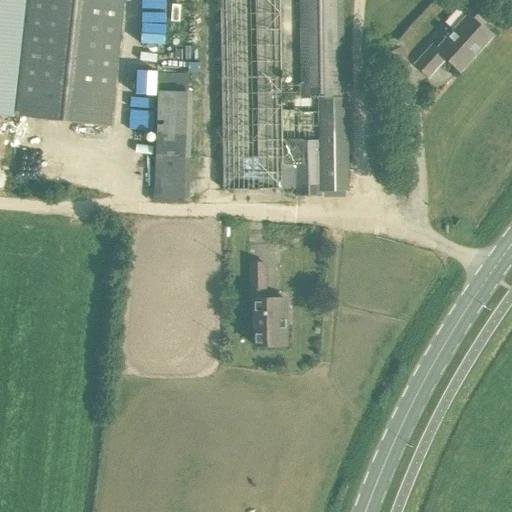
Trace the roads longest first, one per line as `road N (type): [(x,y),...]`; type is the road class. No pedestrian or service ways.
road 1 (primary): [(365,511),(416,393),(511,243)]
road 2 (track): [(211,208),(82,214),(0,206)]
